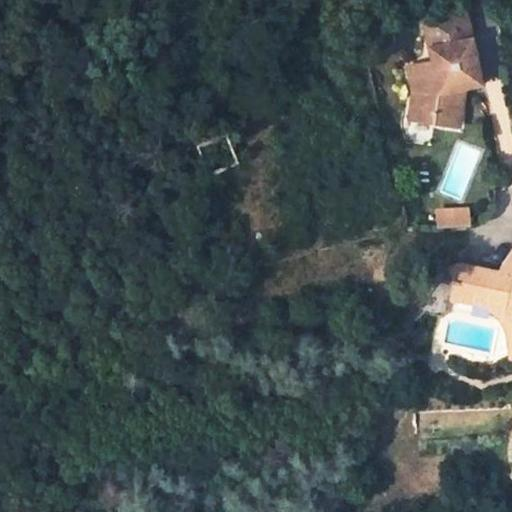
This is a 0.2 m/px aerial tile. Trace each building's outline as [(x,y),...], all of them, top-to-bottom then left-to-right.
[(486,88),(471,7),(431,15),(441,62),(415,67),(422,98),(415,125),(437,131),(440,119),(463,124),(471,90),(486,88)] [(239,160),(226,132),(196,145),(208,172),(239,160)] [(475,212),(440,211),(440,226),(474,227),(475,212)] [(500,270),(457,262),(459,264),(477,291),(495,282),(502,299),(509,296),(511,307),(511,256),(511,257),(500,270)] [(408,341),(412,339),(424,367),(468,349),(482,359),(486,355),(511,374),(511,307),(509,296),(502,299),(500,300),(494,301),(489,301),(484,299),(480,295),(477,291),(459,264),(457,262),(428,274),(428,309),(404,319),(406,327),(402,330),(408,341)] [(494,301),(500,300),(502,299),(495,282),(477,291),(480,295),(484,299),(489,301),(494,301)]
